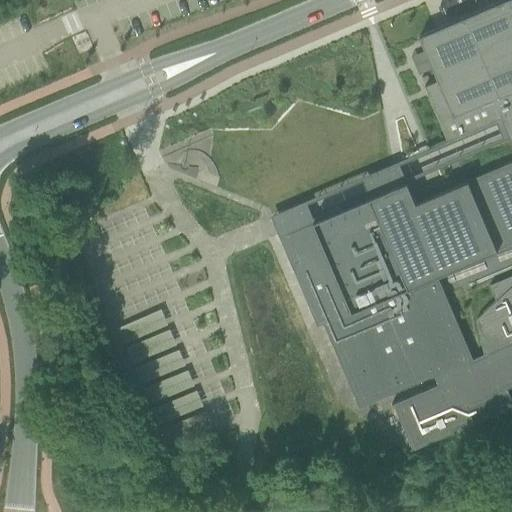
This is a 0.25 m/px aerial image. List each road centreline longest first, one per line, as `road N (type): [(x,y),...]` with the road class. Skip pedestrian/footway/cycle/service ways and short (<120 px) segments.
road 1 (tertiary): [(20,511),(25,385),(0,258)]
road 2 (tertiary): [(0,160),(155,91),(194,63)]
road 3 (tertiary): [(194,63),(157,65),(0,132)]
road 4 (tertiary): [(194,63),(339,0)]
